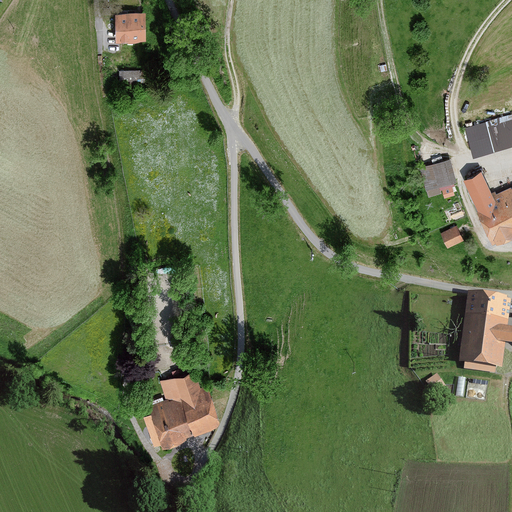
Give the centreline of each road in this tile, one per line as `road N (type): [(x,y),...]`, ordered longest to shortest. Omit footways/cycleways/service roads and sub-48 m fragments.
road 1 (unclassified): [(511,294),(339,263),(304,232),(232,127)]
road 2 (track): [(511,2),(488,23),(457,76),(452,120),(463,182),(486,238),(511,245)]
road 3 (residential): [(232,127),(168,0)]
road 4 (track): [(230,0),(232,127)]
